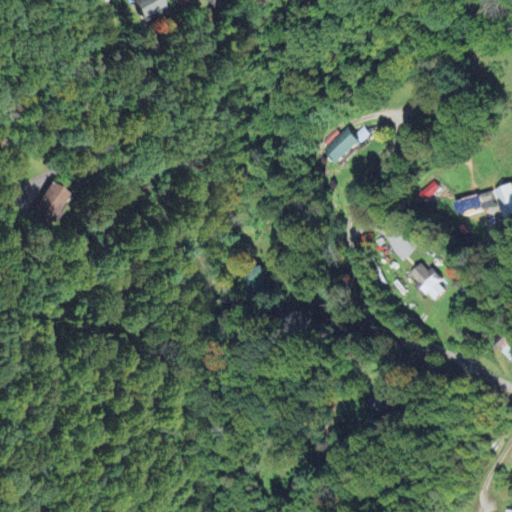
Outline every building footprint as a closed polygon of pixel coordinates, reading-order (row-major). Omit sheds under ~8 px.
[(134,23),(158,10),(152,0),(122,0),(134,23)] [(351,134),(358,142),(368,134),(361,126),(351,134)] [(358,144),(346,128),(319,148),(331,164),(358,144)] [(415,193),(422,202),(437,189),(430,181),(415,193)] [(503,220),(511,216),(511,188),(510,183),(492,190),(503,220)] [(494,206),(489,191),(460,200),(465,215),(494,206)] [(433,301),(443,290),(436,283),(441,279),(429,268),(427,270),(419,263),(406,277),(433,301)] [(244,297),(268,294),(267,285),(263,286),(260,266),(240,269),(244,297)] [(511,339),(500,350),(511,362),(511,339)] [(383,414),(390,399),(370,390),(363,405),(383,414)]
